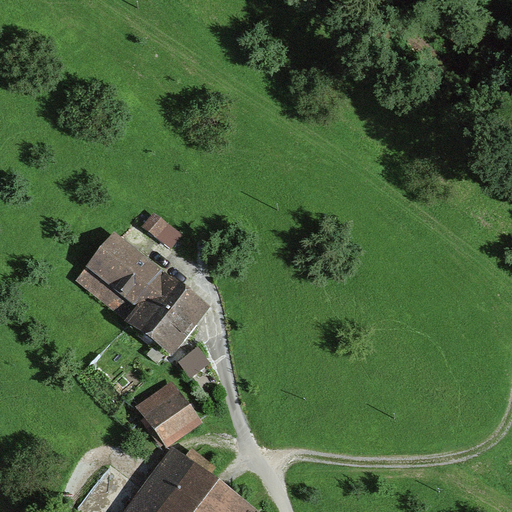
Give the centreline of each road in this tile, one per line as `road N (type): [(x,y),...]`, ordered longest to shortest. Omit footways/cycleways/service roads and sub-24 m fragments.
road 1 (track): [(511,415),(492,442),(461,457),(298,460),(263,473)]
road 2 (track): [(352,0),(511,130)]
